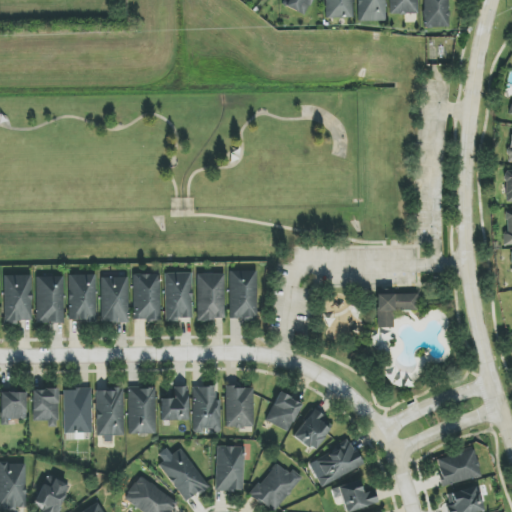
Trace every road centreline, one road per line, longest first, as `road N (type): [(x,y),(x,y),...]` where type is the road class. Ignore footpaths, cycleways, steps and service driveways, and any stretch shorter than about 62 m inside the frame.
road 1 (residential): [(0,357),(284,358),(333,381),(381,429),(413,511)]
road 2 (tertiary): [(511,448),(474,311),(464,215),(470,113),(490,0)]
road 3 (residential): [(492,384),(381,429)]
